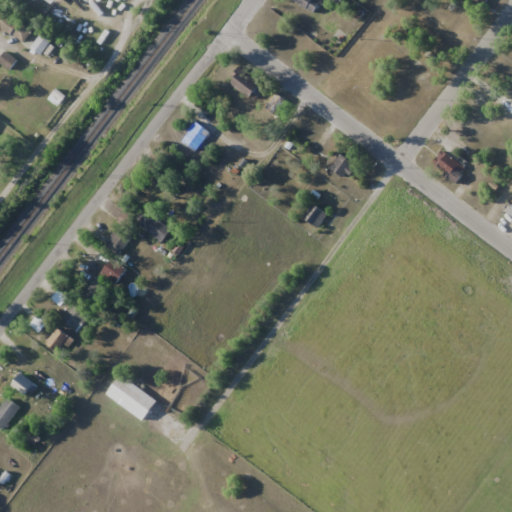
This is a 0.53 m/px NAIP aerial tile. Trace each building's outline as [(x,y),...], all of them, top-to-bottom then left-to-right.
[(293,0),(313,14),(322,3),(317,0),(293,0)] [(33,32),(0,6),(0,28),(22,45),(33,32)] [(260,83),(238,70),(230,84),(252,97),(260,83)] [(287,101),(276,93),(265,107),(276,115),(287,101)] [(210,132),(196,121),(181,141),(196,152),(210,132)] [(454,182),(466,169),(445,149),(433,162),(454,182)] [(331,168),(347,179),(357,164),(341,153),(331,168)] [(302,216),(317,228),(329,214),(314,202),(302,216)] [(135,222),(162,242),(171,229),(144,209),(135,222)] [(132,238),(119,228),(106,243),(119,254),(132,238)] [(127,270),(113,258),(102,272),(116,283),(127,270)] [(109,291),(93,278),(81,293),(97,305),(109,291)] [(90,317),(71,301),(58,315),(77,331),(90,317)] [(38,335),(57,351),(69,337),(50,321),(38,335)] [(11,388),(23,398),(35,385),(23,374),(11,388)] [(107,392),(142,421),(157,403),(122,374),(107,392)] [(0,427),(4,430),(22,404),(9,394),(0,406),(0,427)]
